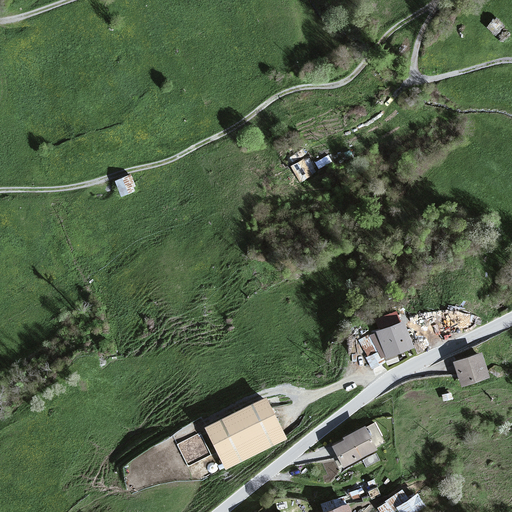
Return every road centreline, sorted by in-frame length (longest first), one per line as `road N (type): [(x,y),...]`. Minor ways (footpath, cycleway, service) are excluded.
road 1 (track): [(0,194),(76,186),(182,153),(287,91),(348,80),(393,29),(429,8)]
road 2 (unclassified): [(220,511),(398,372),(511,318)]
road 3 (track): [(429,8),(417,79),(511,60)]
